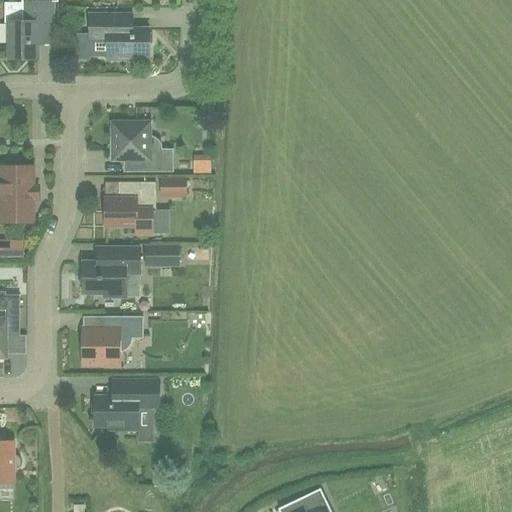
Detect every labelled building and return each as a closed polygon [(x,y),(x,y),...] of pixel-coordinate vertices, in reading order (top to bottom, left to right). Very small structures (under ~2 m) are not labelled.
[(37,60),(37,44),(52,44),(52,2),(22,2),(22,4),(5,4),(5,23),(9,23),(9,60),(37,60)] [(132,30),(132,16),(90,15),(90,40),(91,40),(91,56),(104,56),(108,60),(133,60),(136,56),(149,56),(149,45),(152,43),(152,34),(149,32),(149,30),(132,30)] [(153,137),(151,137),(151,123),(113,124),(113,162),(126,162),(126,173),(173,173),(173,149),(162,149),(162,147),(161,145),(160,143),(159,141),(157,139),(155,138),(153,137)] [(202,175),(217,175),(217,159),(202,159),(202,175)] [(38,187),(32,187),(32,168),(1,168),(1,223),(32,223),(32,199),(38,199),(38,187)] [(161,196),(185,196),(185,181),(161,181),(161,196)] [(155,211),(155,183),(118,183),(119,195),(121,195),(121,199),(105,199),(105,227),(137,227),(137,234),(153,234),(153,211),(155,211)] [(24,260),(24,242),(4,242),(4,260),(24,260)] [(178,248),(146,248),(146,265),(178,265),(178,248)] [(97,249),(97,263),(83,263),(83,293),(104,293),(104,297),(126,297),(126,274),(140,274),(140,249),(97,249)] [(0,305),(0,358),(6,358),(6,336),(18,336),(18,296),(4,296),(4,305),(0,305)] [(83,329),(83,337),(83,365),(121,365),(121,352),(123,351),(125,350),(127,349),(128,348),(130,346),(131,344),(131,341),(132,339),(143,339),(143,317),(104,317),(104,329),(83,329)] [(108,430),(138,430),(138,409),(159,409),(159,381),(113,381),(112,397),(92,397),(92,415),(95,415),(95,426),(108,426),(108,430)] [(14,455),(13,455),(13,443),(0,442),(0,482),(13,483),(13,470),(15,470),(16,470),(17,469),(18,469),(19,468),(20,467),(21,465),(21,464),(21,463),(21,461),(21,460),(20,459),(19,458),(18,457),(17,456),(16,455),(14,455)] [(314,511),(313,510),(308,511),(307,511),(301,498),(278,509),(278,511),(314,511)]
